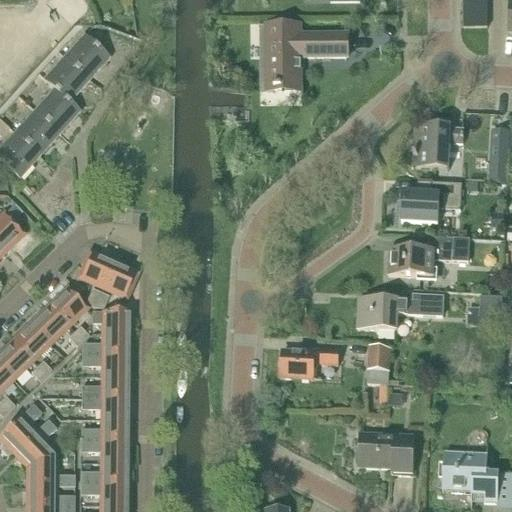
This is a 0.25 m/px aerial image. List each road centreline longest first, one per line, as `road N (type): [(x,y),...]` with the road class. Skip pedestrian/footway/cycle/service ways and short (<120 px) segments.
road 1 (residential): [(363,511),(265,459),(244,432),(251,248),(277,205),(398,98),(441,73)]
road 2 (residential): [(144,511),(148,240)]
road 3 (residential): [(85,232),(78,143),(115,84)]
